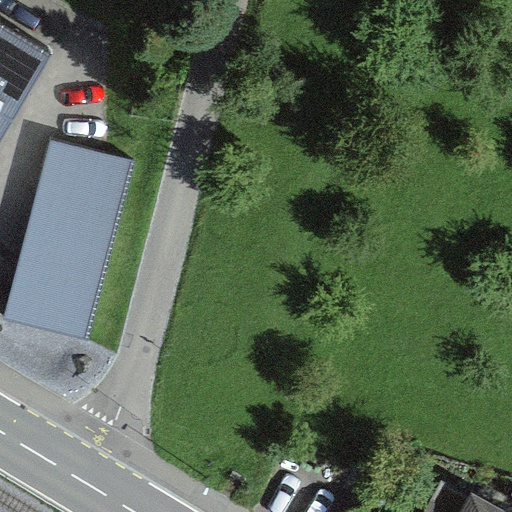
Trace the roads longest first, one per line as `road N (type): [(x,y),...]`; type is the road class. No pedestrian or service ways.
road 1 (residential): [(109,495),(236,0)]
road 2 (primary): [(109,495),(0,429)]
